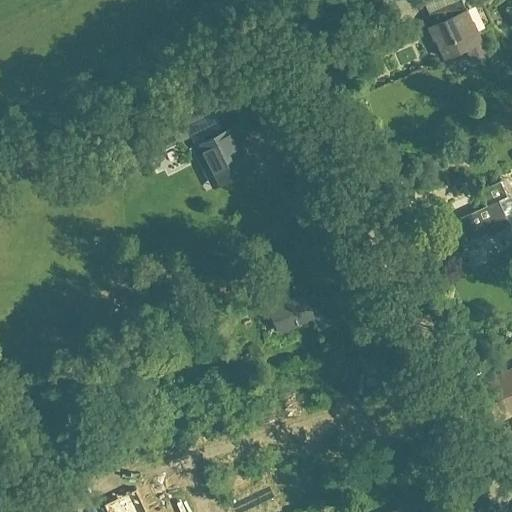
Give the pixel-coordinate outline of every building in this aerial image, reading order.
[(171,0),(177,11),(200,0),(171,0)] [(511,0),(494,0),(497,14),(511,11),(511,0)] [(455,17),(431,27),(445,59),(467,49),(472,61),(485,55),(461,1),(450,6),(455,17)] [(146,161),(190,138),(181,121),(137,144),(146,161)] [(233,125),(190,147),(194,154),(201,150),(216,182),(252,164),(233,125)] [(185,153),(193,179),(200,177),(191,151),(185,153)] [(488,238),(509,228),(497,202),(507,198),(500,182),(479,192),(486,207),(456,221),(467,244),(486,235),(488,238)] [(302,296),(270,312),(280,334),(298,325),(295,320),(310,313),(302,296)] [(128,305),(111,311),(116,322),(132,316),(128,305)] [(328,327),(322,314),(311,319),(317,332),(328,327)] [(496,425),(511,417),(511,368),(477,384),(496,425)] [(152,511),(142,488),(104,505),(107,511),(152,511)]
